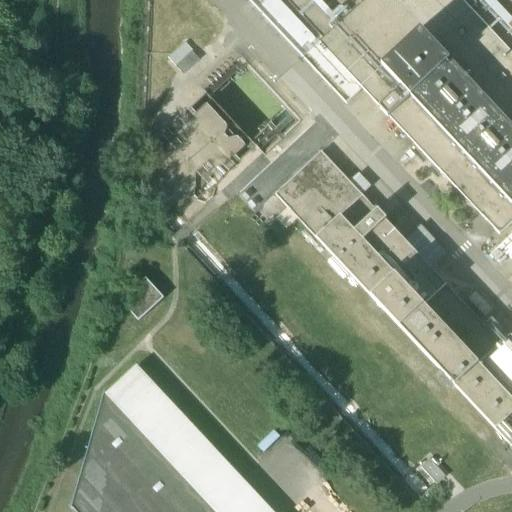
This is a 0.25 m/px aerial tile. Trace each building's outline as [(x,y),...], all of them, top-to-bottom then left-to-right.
[(323,41),(284,0),(248,0),(346,105),(362,90),(319,45),(323,41)] [(511,129),(390,0),(284,0),(323,41),(319,45),(362,90),(380,109),(379,110),(388,120),(389,119),(499,236),(511,224),(511,129)] [(511,0),(483,0),(471,12),(459,0),(390,0),(511,129),(511,0)] [(184,45),(168,60),(175,68),(191,53),(184,45)] [(170,189),(232,197),(243,115),(201,110),(200,122),(173,119),(165,182),(171,183),(170,189)] [(362,197),(321,153),(275,196),(288,211),(313,188),(340,217),(362,197)] [(360,174),(351,181),(360,193),(369,186),(360,174)] [(376,212),(362,197),(340,217),(313,188),(288,211),(511,449),(511,400),(479,365),(500,345),(385,222),(386,220),(378,211),(376,212)] [(420,227),(406,242),(431,267),(446,253),(420,227)] [(511,235),(490,256),(498,264),(507,257),(511,261),(511,260),(511,235)] [(167,249),(168,272),(196,271),(196,248),(167,249)] [(145,281),(120,304),(138,323),(163,300),(145,281)] [(108,393),(217,511),(269,511),(135,367),(108,393)] [(215,511),(106,394),(104,393),(71,510),(73,511),(74,511),(215,511)]
